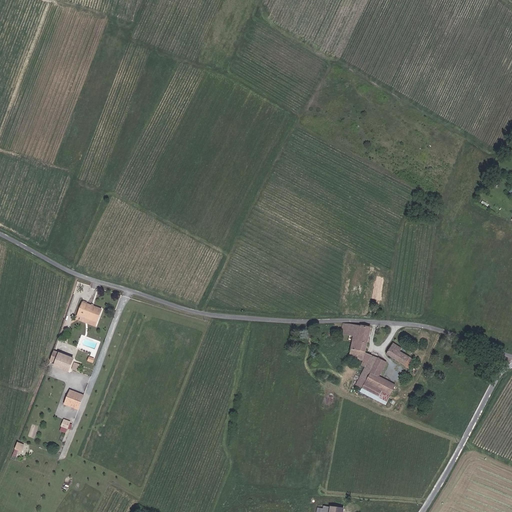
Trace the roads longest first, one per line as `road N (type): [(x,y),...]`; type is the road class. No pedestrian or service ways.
road 1 (unclassified): [(0,234),(79,275),(199,313),(437,326),(509,358)]
road 2 (unclassified): [(422,511),(509,358)]
